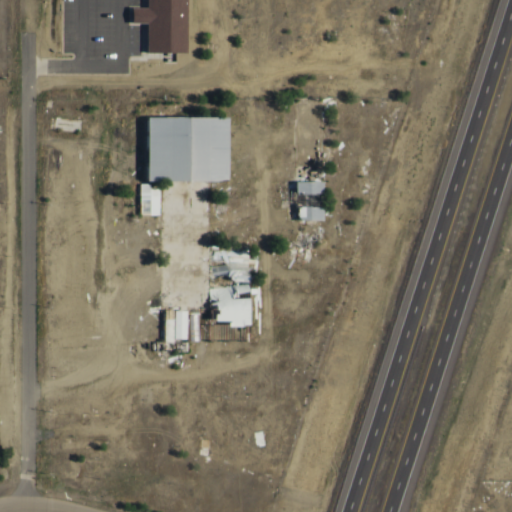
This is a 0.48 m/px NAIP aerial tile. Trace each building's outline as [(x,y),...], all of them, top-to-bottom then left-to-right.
[(139,0),(140,4),(121,4),(122,20),(137,20),(137,51),(179,51),(177,0),(139,0)] [(133,114),(133,179),(151,179),(150,303),(156,303),(155,336),(146,336),(146,348),(179,348),(179,306),(195,306),(194,341),(244,341),(245,247),(236,247),(236,241),(199,241),(199,179),(215,179),(215,115),(133,114)] [(316,182),(290,182),(290,193),(317,193),(316,182)] [(155,214),(155,189),(145,189),(145,183),(135,183),(135,214),(155,214)] [(316,219),(316,206),(292,207),(292,220),(316,219)]
